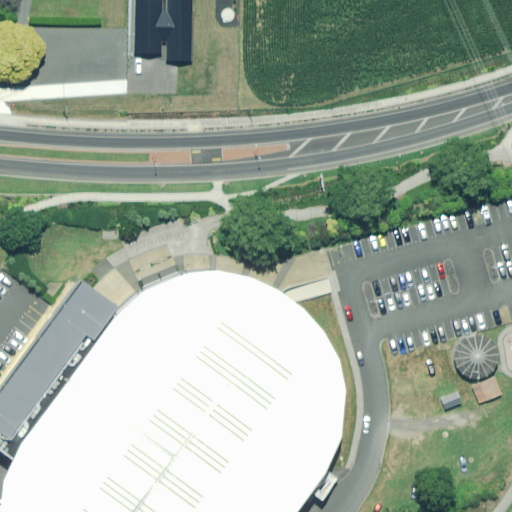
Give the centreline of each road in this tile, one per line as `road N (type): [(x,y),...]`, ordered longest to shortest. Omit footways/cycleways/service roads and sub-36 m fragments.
road 1 (secondary): [(368,136),(308,160),(249,169),(0,165)]
road 2 (secondary): [(0,135),(121,142),(368,136)]
road 3 (secondary): [(511,97),(368,136)]
